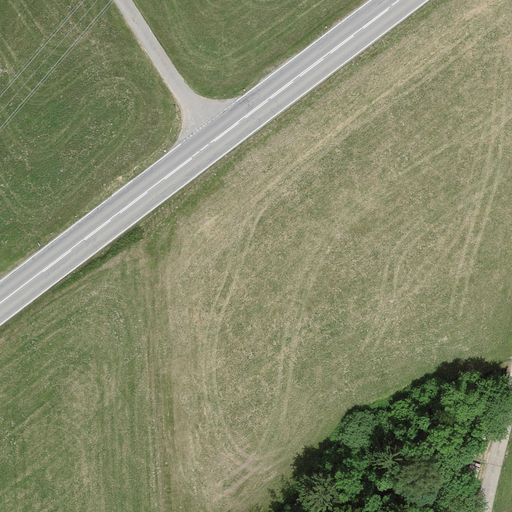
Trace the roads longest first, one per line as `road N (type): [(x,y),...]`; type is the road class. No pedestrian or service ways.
road 1 (primary): [(395,0),(0,299)]
road 2 (track): [(212,138),(127,0)]
road 3 (track): [(511,386),(483,511)]
